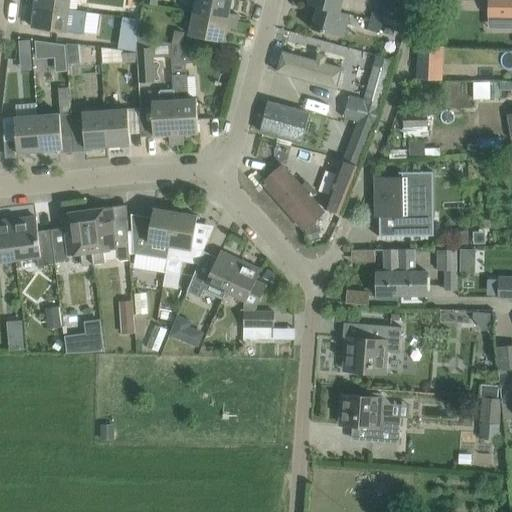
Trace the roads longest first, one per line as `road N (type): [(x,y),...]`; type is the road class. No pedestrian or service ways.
road 1 (residential): [(296,511),(313,284)]
road 2 (residential): [(0,189),(223,173)]
road 3 (residential): [(223,173),(275,0)]
road 4 (residential): [(313,284),(223,173)]
road 5 (residential): [(313,284),(373,155)]
